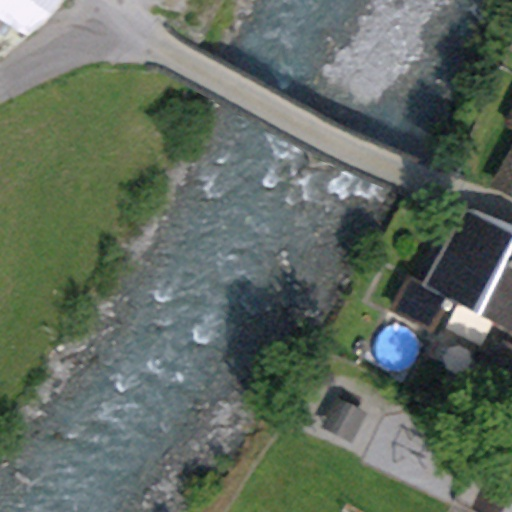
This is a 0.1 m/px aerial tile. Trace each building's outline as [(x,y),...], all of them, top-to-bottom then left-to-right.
[(0,0),(0,48),(14,27),(27,37),(61,0),(0,0)] [(511,159),(496,192),(511,200),(511,159)] [(511,237),(470,217),(428,292),(410,282),(394,312),(432,334),(449,302),(511,331),(511,237)] [(478,382),(506,398),(511,386),(511,348),(498,341),(478,382)] [(349,438),(359,418),(340,408),(330,428),(349,438)]
